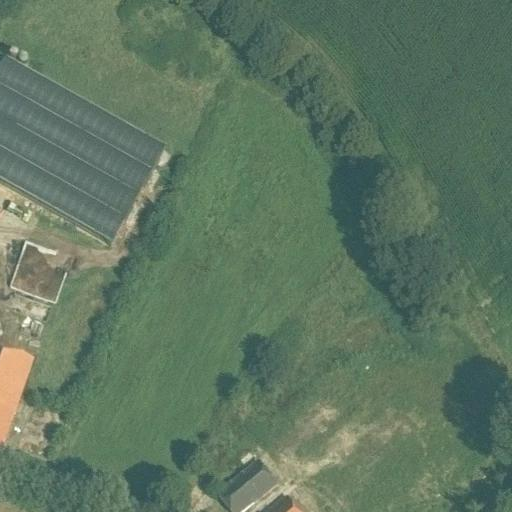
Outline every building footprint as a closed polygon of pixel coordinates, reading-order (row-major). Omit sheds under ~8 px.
[(9,62),(0,78),(0,185),(110,248),(165,151),(9,62)] [(0,453),(1,454),(33,361),(0,348),(0,453)] [(287,437),(304,453),(339,434),(348,423),(358,417),(406,363),(409,362),(403,352),(357,378),(344,367),(331,382),(316,390),(296,413),(278,423),(287,437)] [(334,510),(434,428),(420,412),(407,423),(400,414),(313,484),(334,510)] [(229,511),(244,511),(276,487),(258,465),(218,498),(229,511)] [(296,511),(287,500),(271,511),(296,511)]
